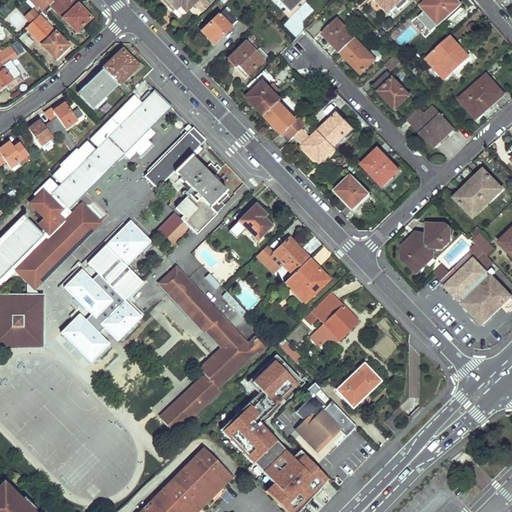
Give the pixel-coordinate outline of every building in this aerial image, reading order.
[(90,17),(73,0),(54,0),(50,4),(76,31),(90,17)] [(179,6),(184,11),(193,2),(195,0),(164,0),(175,10),(179,6)] [(277,0),(289,12),(301,0),(277,0)] [(408,1),(407,0),(376,0),(388,13),(396,6),(399,9),(408,1)] [(424,0),(419,5),(438,25),(461,4),(457,0),(424,0)] [(237,21),(224,8),(201,30),(214,43),(237,21)] [(68,45),(39,15),(25,28),(54,58),(68,45)] [(340,52),(355,38),(339,20),(324,34),(340,52)] [(24,32),(18,37),(26,47),(32,43),(24,32)] [(429,67),(438,77),(441,75),(445,79),(469,58),(450,37),(427,58),(432,64),(429,67)] [(355,38),(340,52),(361,73),(375,60),(355,38)] [(266,56),(254,44),(250,47),(244,42),(228,58),(235,66),(236,64),(246,75),(266,56)] [(137,67),(122,51),(77,94),(93,110),(137,67)] [(392,54),(384,63),(391,69),(399,60),(392,54)] [(0,64),(0,89),(12,81),(0,64)] [(395,108),(410,95),(388,71),(373,84),(395,108)] [(502,94),(487,76),(460,99),(476,117),(502,94)] [(265,115),(278,102),(281,100),(264,82),(247,97),(265,115)] [(25,214),(0,239),(0,244),(1,245),(0,245),(0,277),(11,266),(18,260),(30,248),(33,251),(27,257),(31,261),(24,267),(25,272),(32,279),(39,280),(63,255),(61,253),(66,248),(68,250),(94,224),(94,216),(88,210),(81,210),(75,216),(72,212),(68,216),(65,212),(67,210),(67,211),(69,209),(123,155),(128,160),(153,134),(149,129),(170,108),(155,92),(142,105),(134,97),(91,141),(98,148),(96,150),(87,140),(61,166),(63,167),(53,177),(61,185),(59,187),(51,179),(41,189),(43,191),(30,204),(45,219),(43,221),(43,222),(42,223),(42,224),(42,226),(43,228),(43,230),(45,231),(42,234),(27,219),(28,218),(25,214)] [(75,119),(63,102),(52,110),(55,116),(44,124),(40,119),(28,128),(40,144),(57,132),(69,149),(74,145),(62,128),(75,119)] [(295,119),(278,102),(265,115),(281,132),(283,130),(290,138),(293,135),(300,128),(293,120),(295,119)] [(447,134),(447,133),(446,132),(453,125),(434,106),(425,114),(419,107),(406,119),(420,133),(420,134),(432,146),(439,138),(437,136),(440,134),(442,135),(444,135),(446,135),(447,134)] [(336,111),(317,130),(334,148),(353,129),(336,111)] [(295,119),(293,120),(300,128),(304,124),(297,117),(295,119)] [(334,148),(317,130),(308,120),(304,124),(300,128),(293,135),(319,162),(335,148),(334,148)] [(454,127),(453,125),(446,132),(447,133),(454,127)] [(28,155),(19,143),(13,148),(9,142),(0,148),(0,164),(4,162),(9,169),(28,155)] [(363,165),(373,176),(384,186),(399,170),(378,149),(363,165)] [(204,171),(190,157),(174,173),(196,194),(194,196),(198,200),(195,202),(188,196),(174,210),(182,218),(180,220),(196,236),(217,215),(216,215),(221,209),(219,207),(228,197),(225,194),(226,193),(212,179),(217,173),(209,166),(204,171)] [(502,189),(484,171),(470,184),(488,203),(502,189)] [(352,210),(369,195),(352,176),(335,191),(352,210)] [(488,203),(470,184),(456,198),(473,217),(488,203)] [(178,216),(157,194),(144,207),(165,229),(178,216)] [(266,216),(255,206),(228,232),(236,240),(246,230),(257,242),(273,226),(264,218),(266,216)] [(153,224),(140,211),(108,243),(121,256),(153,224)] [(18,260),(11,266),(34,289),(100,222),(94,216),(94,224),(68,250),(66,248),(61,253),(63,255),(39,280),(32,279),(25,272),(24,267),(18,260)] [(408,266),(422,266),(422,256),(432,256),(432,248),(441,248),(449,240),(450,228),(445,223),(425,223),(425,233),(416,242),(411,236),(404,243),(404,261),(408,266)] [(511,230),(500,242),(511,255),(511,230)] [(416,232),(411,236),(416,242),(425,233),(416,232)] [(328,280),(289,239),(272,255),(292,276),(284,283),(304,304),(328,280)] [(448,273),(441,280),(482,322),(509,296),(494,279),(486,270),(494,263),(480,248),(476,245),(468,253),(469,254),(448,273)] [(141,283),(105,247),(88,265),(124,301),(141,283)] [(494,279),(502,271),(494,263),(486,270),(494,279)] [(434,273),(441,280),(448,273),(441,266),(434,273)] [(176,267),(158,284),(190,317),(192,315),(202,326),(205,324),(208,328),(206,330),(222,347),(240,366),(256,351),(258,354),(266,346),(256,336),(248,343),(176,267)] [(358,321),(330,293),(312,311),(324,324),(327,327),(335,335),(339,339),(358,321)] [(41,296),(0,294),(0,345),(40,346),(41,296)] [(327,327),(324,324),(316,333),(318,335),(327,327)] [(335,335),(327,327),(318,335),(316,333),(310,338),(318,346),(324,340),(331,340),(335,335)] [(292,349),(286,343),(281,348),(287,354),(292,349)] [(222,347),(200,368),(206,374),(208,377),(218,387),(240,366),(222,347)] [(295,511),(329,479),(298,449),(292,454),(259,421),(301,380),(275,354),(249,380),(260,392),(222,430),(274,483),(268,489),(290,511),(295,511)] [(379,381),(363,365),(336,391),(351,407),(379,381)] [(206,374),(191,388),(193,391),(208,377),(206,374)] [(178,406),(163,420),(175,433),(190,419),(191,420),(207,405),(206,404),(221,390),(218,387),(208,377),(193,391),(191,388),(175,403),(178,406)] [(292,429),(317,453),(349,419),(329,401),(326,405),(314,393),(296,412),(302,419),(292,429)] [(178,406),(175,403),(160,417),(163,420),(178,406)] [(190,511),(228,475),(204,450),(142,511),(190,511)] [(197,511),(232,478),(228,475),(190,511),(197,511)] [(14,496),(2,484),(0,486),(0,511),(32,511),(15,494),(14,496)]
